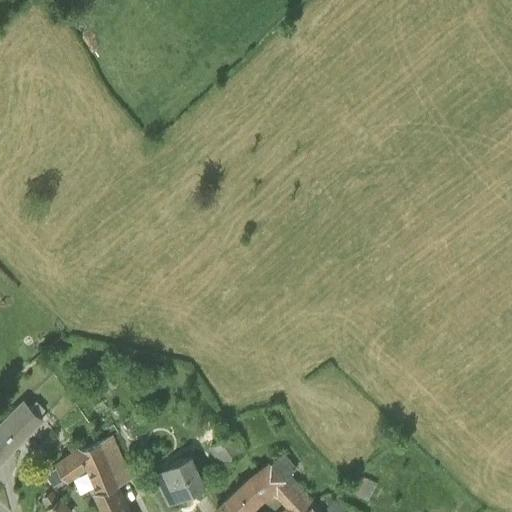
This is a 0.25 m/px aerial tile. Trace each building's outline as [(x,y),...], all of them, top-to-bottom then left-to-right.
[(0,423),(0,460),(43,419),(24,400),(0,423)] [(235,430),(215,443),(227,463),(247,451),(235,430)] [(58,463),(45,473),(54,485),(66,476),(87,462),(101,490),(98,492),(108,511),(130,511),(117,482),(130,476),(112,434),(84,445),(78,444),(55,460),(58,463)] [(297,467),(284,451),(272,460),(252,474),(229,495),(215,507),(220,511),(301,511),(312,502),(315,500),(290,473),(297,467)] [(160,479),(171,501),(205,485),(191,453),(172,464),(175,471),(160,479)] [(357,473),(357,475),(350,488),(369,497),(376,482),(358,473),(357,473)] [(62,495),(59,497),(54,489),(43,496),(48,505),(46,506),(49,511),(71,511),(73,511),(62,495)] [(322,511),(315,500),(312,502),(301,511),(322,511)]
